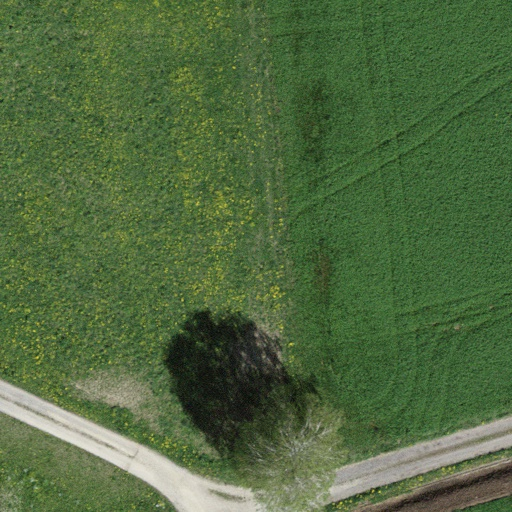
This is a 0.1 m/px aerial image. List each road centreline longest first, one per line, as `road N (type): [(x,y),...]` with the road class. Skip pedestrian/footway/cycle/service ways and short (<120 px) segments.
road 1 (track): [(272,511),(511,439)]
road 2 (unclassified): [(212,511),(160,474),(0,399)]
